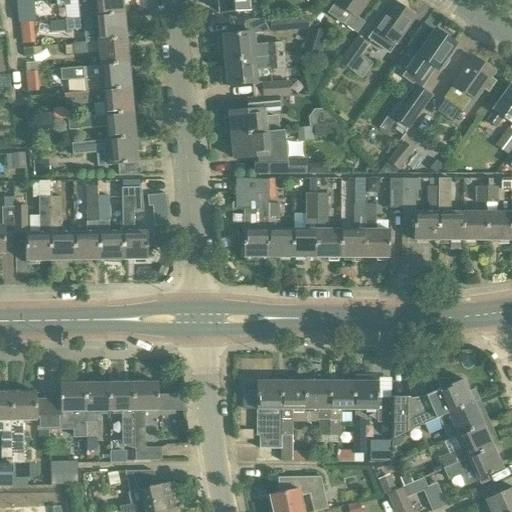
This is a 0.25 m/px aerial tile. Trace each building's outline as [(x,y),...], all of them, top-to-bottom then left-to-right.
[(36,23),(33,0),(23,0),(17,1),(19,25),(36,23)] [(121,0),(54,0),(55,8),(64,7),(65,21),(123,15),(121,0)] [(218,0),(219,14),(248,11),(246,0),(218,0)] [(334,4),(326,15),(342,26),(343,26),(356,35),(363,24),(356,19),(369,0),(335,0),(333,3),(334,4)] [(393,3),(373,31),(395,47),(415,18),(393,3)] [(123,15),(65,21),(66,32),(84,30),(86,44),(126,40),(123,15)] [(293,19),(269,21),(270,33),(294,31),(293,19)] [(31,24),(19,25),(21,45),(33,44),(31,24)] [(310,27),(309,29),(300,55),(314,60),(323,31),(310,27)] [(455,46),(434,32),(417,57),(416,56),(406,71),(421,81),(431,67),(437,72),(455,46)] [(252,34),(222,37),(224,61),(283,58),(282,44),(265,45),(265,46),(253,47),(252,34)] [(359,34),(339,63),(349,70),(366,47),(370,41),(359,34)] [(126,40),(86,44),(87,55),(96,54),(97,65),(100,64),(100,67),(128,65),(126,40)] [(375,40),(356,69),(365,74),(378,54),(392,63),(397,55),(375,40)] [(72,45),(66,46),(67,57),(73,56),(87,55),(86,44),(72,45)] [(283,58),(224,61),(226,87),(256,84),(255,71),(267,70),(267,71),(284,69),(283,58)] [(472,58),(442,100),(465,115),(494,74),(472,58)] [(100,67),(60,71),(61,82),(83,80),(84,94),(130,89),(128,65),(100,67)] [(36,73),(24,74),(25,94),(37,93),(36,73)] [(261,85),(262,98),(278,97),(290,97),(289,83),(261,85)] [(416,88),(414,86),(392,118),(408,130),(431,98),(420,90),(416,88)] [(493,112),(486,122),(495,129),(502,119),(511,125),(511,86),(493,111),(493,112)] [(130,89),(84,94),(63,96),(64,107),(103,103),(104,117),(133,114),(130,89)] [(278,97),(262,98),(247,99),(248,112),(228,113),(229,117),(223,118),(224,135),(230,135),(231,137),(278,132),(277,118),(264,118),(263,111),(278,110),(278,97)] [(68,120),(75,119),(63,109),(52,110),(53,121),(68,120)] [(104,117),(75,119),(68,120),(69,131),(105,128),(107,141),(135,138),(133,114),(104,117)] [(342,135),(332,122),(315,124),(311,129),(312,138),(342,135)] [(508,156),(511,149),(511,131),(507,128),(494,146),(508,156)] [(311,129),(297,131),(298,142),(312,140),(311,129)] [(231,137),(233,160),(285,156),(283,132),(278,132),(231,137)] [(107,141),(71,144),(72,156),(108,153),(109,166),(118,166),(119,176),(138,174),(135,138),(107,141)] [(388,162),(378,175),(393,175),(398,171),(412,153),(402,144),(388,162)] [(511,149),(508,156),(503,162),(511,167),(511,149)] [(22,153),(10,154),(11,166),(23,165),(22,153)] [(33,163),(34,175),(46,174),(45,162),(33,163)] [(401,190),(401,179),(389,179),(389,199),(401,199),(401,190)] [(419,179),(401,179),(401,190),(415,190),(419,190),(419,179)] [(448,179),(437,179),(437,187),(437,241),(461,241),(461,213),(448,213),(448,179)] [(501,192),(510,192),(510,180),(501,180),(501,192)] [(234,181),(234,211),(255,211),(255,231),(242,231),(242,258),(267,258),(267,205),(267,181),(234,181)] [(49,262),(48,225),(47,182),(37,183),(38,235),(24,235),(24,237),(24,263),(49,262)] [(49,182),(47,182),(48,225),(49,262),(74,262),(73,234),(62,234),(61,198),(50,198),(49,182)] [(377,190),(377,182),(365,182),(365,194),(373,194),(377,190)] [(86,234),(73,234),(74,262),(98,261),(96,187),(86,187),(86,208),(86,234)] [(98,187),(96,187),(98,261),(122,261),(121,233),(110,233),(109,198),(98,198),(98,187)] [(428,213),(412,214),(413,241),(437,241),(437,187),(427,187),(427,203),(428,203),(428,213)] [(486,187),(475,187),(475,203),(486,203),(486,187)] [(496,187),(486,187),(486,203),(486,213),(486,241),(510,241),(510,213),(495,213),(495,203),(496,203),(496,187)] [(140,188),(121,189),(121,233),(122,261),(146,260),(146,248),(158,248),(158,232),(133,233),(132,213),(142,213),(140,188)] [(292,231),(292,258),(315,259),(315,221),(315,194),(315,190),(305,190),(305,231),(292,231)] [(315,194),(315,221),(315,259),(340,259),(340,231),(326,231),(326,194),(315,194)] [(340,231),(340,259),(364,259),(364,205),(364,196),(357,196),(356,205),(353,205),(353,231),(340,231)] [(267,205),(267,258),(292,258),(292,231),(278,231),(278,205),(267,205)] [(364,205),(364,259),(388,259),(388,231),(374,231),(374,205),(364,205)] [(0,254),(5,254),(4,236),(11,236),(11,237),(14,237),(13,209),(10,209),(10,207),(0,206),(0,254)] [(24,208),(13,209),(14,237),(24,237),(24,235),(24,208)] [(486,213),(461,213),(461,241),(486,241),(486,213)] [(353,383),(353,410),(377,411),(377,422),(389,422),(389,399),(377,399),(377,383),(375,383),(375,377),(363,377),(363,383),(353,383)] [(280,383),(280,463),(304,463),(304,453),(291,453),(291,424),(304,424),(304,383),(302,383),(302,379),(291,379),(291,383),(280,383)] [(389,399),(389,422),(390,422),(390,440),(423,425),(472,403),(462,381),(460,381),(458,379),(435,381),(439,391),(425,397),(431,410),(408,420),(408,399),(389,399)] [(242,393),(242,410),(255,410),(255,436),(259,437),(259,449),(254,449),(254,463),(280,463),(280,383),(255,383),(255,393),(242,393)] [(304,383),(304,424),(318,424),(318,436),(328,436),(329,383),(304,383)] [(329,383),(328,436),(339,436),(339,414),(351,414),(351,411),(353,410),(353,383),(329,383)] [(133,384),(109,385),(109,412),(122,412),(123,447),(133,450),(134,449),(133,412),(133,384)] [(157,384),(133,384),(133,412),(134,449),(135,449),(135,462),(161,462),(161,448),(145,449),(144,412),(157,411),(157,384)] [(60,406),(48,406),(48,430),(74,429),(74,439),(85,439),(84,385),(59,386),(60,406)] [(109,385),(84,385),(85,439),(96,439),(95,423),(94,423),(94,413),(109,412),(109,385)] [(0,394),(0,487),(13,487),(11,394),(0,394)] [(36,394),(11,394),(13,487),(25,487),(25,481),(29,481),(28,464),(23,464),(23,432),(22,432),(22,422),(35,422),(36,430),(48,430),(48,406),(36,406),(36,394)] [(472,403),(423,425),(427,435),(442,428),(447,441),(457,436),(482,425),(472,403)] [(365,454),(365,421),(353,421),(353,450),(353,454),(365,454)] [(482,425),(457,436),(466,459),(491,447),(482,425)] [(249,431),(233,431),(233,441),(249,441),(249,431)] [(491,447),(466,459),(457,463),(442,469),(447,480),(460,474),(465,486),(502,470),(491,447)] [(452,452),(437,459),(442,469),(457,463),(452,452)] [(162,511),(174,509),(169,484),(156,487),(153,472),(125,473),(131,504),(118,507),(119,511),(162,511)] [(385,493),(394,490),(388,477),(377,482),(383,495),(385,493)] [(278,495),(269,497),(272,511),(326,511),(320,481),(277,479),(278,495)] [(394,490),(385,493),(393,511),(412,511),(401,486),(394,490)] [(511,511),(511,488),(484,500),(489,511),(511,511)]
